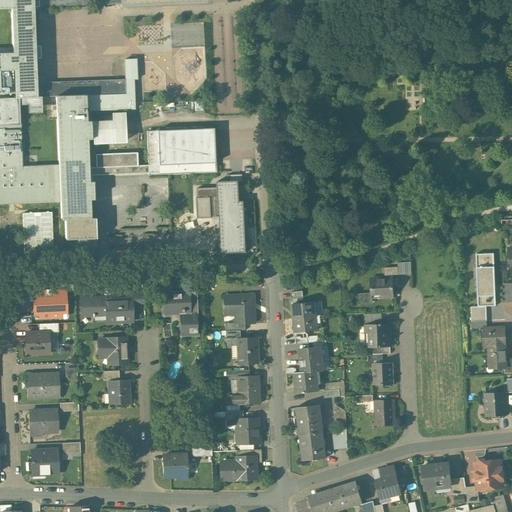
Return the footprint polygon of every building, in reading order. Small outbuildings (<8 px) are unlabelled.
[(0,0),(0,77),(36,76),(35,59),(41,58),(40,46),(34,46),(33,7),(39,7),(38,0),(0,0)] [(136,59),(124,60),(125,79),(133,79),(137,79),(136,59)] [(59,166),(21,167),(19,98),(36,97),(36,76),(0,77),(0,203),(61,202),(61,219),(65,219),(90,218),(89,199),(93,199),(93,182),(89,182),(87,139),(91,139),(90,122),(86,122),(86,111),(135,109),(133,79),(125,79),(126,94),(56,97),(59,166)] [(124,115),(103,116),(103,123),(93,124),(94,142),(125,141),(124,115)] [(215,129),(147,132),(149,175),(217,172),(215,129)] [(137,153),(95,155),(96,168),(138,166),(137,153)] [(242,174),(227,175),(227,182),(238,181),(238,183),(243,182),(242,174)] [(227,182),(217,182),(218,187),(196,188),(198,216),(218,215),(220,251),(245,250),(243,202),(239,202),(238,183),(238,181),(227,182)] [(53,249),(53,211),(23,211),(23,249),(53,249)] [(90,218),(65,219),(65,240),(96,239),(95,218),(90,218)] [(511,284),(503,284),(503,302),(511,301),(511,250),(508,251),(509,265),(511,264),(511,281),(511,282),(511,284)] [(493,253),(476,254),(478,307),(486,306),(496,306),(493,253)] [(385,279),(370,279),(371,297),(393,296),(393,275),(398,275),(398,267),(384,267),(385,279)] [(66,312),(65,291),(56,291),(53,291),(52,289),(45,289),(45,291),(32,292),(33,294),(28,294),(29,302),(33,302),(33,313),(39,313),(39,318),(61,317),(61,312),(66,312)] [(143,290),(125,291),(126,300),(132,300),(132,303),(144,303),(143,290)] [(180,335),(180,334),(197,333),(196,293),(161,295),(163,324),(174,323),(174,335),(180,335)] [(253,295),(223,297),(224,314),(236,313),(237,323),(237,324),(245,324),(254,323),(253,295)] [(126,300),(106,301),(106,297),(80,298),(81,316),(93,316),(93,317),(94,317),(94,315),(95,313),(105,312),(106,322),(133,321),(132,303),(132,300),(126,300)] [(314,302),(299,304),(299,301),(298,301),(297,298),(292,298),(292,304),(293,314),(293,313),(294,318),(315,316),(314,302)] [(478,307),(471,307),(471,321),(486,321),(486,306),(478,307)] [(383,323),(383,313),(365,313),(365,323),(383,323)] [(315,316),(294,318),(294,323),(295,332),(296,338),(307,337),(307,338),(308,338),(307,334),(304,332),(304,331),(317,330),(316,326),(320,326),(321,326),(322,326),(320,315),(315,316)] [(486,321),(471,321),(472,330),(483,329),(487,328),(486,321)] [(52,323),(38,324),(39,332),(49,332),(49,333),(53,333),(52,323)] [(174,323),(163,324),(163,335),(174,335),(174,323)] [(237,323),(224,323),(225,331),(241,330),(246,330),(245,324),(237,324),(237,323)] [(390,324),(365,325),(365,333),(369,333),(369,347),(372,347),(389,346),(390,346),(391,346),(390,324)] [(487,328),(483,329),(483,347),(490,346),(505,346),(505,328),(487,328)] [(241,330),(225,331),(226,346),(239,346),(238,338),(241,338),(241,330)] [(39,332),(26,333),(26,354),(49,353),(49,333),(49,332),(39,332)] [(92,333),(75,333),(76,341),(93,341),(92,333)] [(125,337),(107,338),(107,339),(98,340),(98,354),(108,353),(108,365),(127,364),(125,337)] [(241,338),(238,338),(239,346),(239,364),(258,363),(257,337),(241,338)] [(389,346),(372,347),(373,354),(382,354),(390,353),(390,346),(389,346)] [(505,346),(490,346),(491,366),(497,366),(499,368),(504,368),(506,368),(505,358),(505,346)] [(320,347),(299,350),(300,361),(321,359),(320,347)] [(321,359),(300,361),(301,372),(323,370),(321,359)] [(77,362),(65,363),(65,380),(77,380),(77,362)] [(391,363),(373,363),(374,385),(380,385),(392,385),(391,363)] [(119,370),(103,371),(103,377),(109,377),(109,381),(119,381),(119,370)] [(249,370),(229,371),(229,380),(239,380),(238,377),(249,376),(249,370)] [(323,370),(301,372),(296,372),(293,373),(294,373),(296,393),(318,391),(317,383),(320,383),(318,371),(323,370)] [(55,374),(27,375),(28,398),(56,397),(55,374)] [(249,376),(238,377),(239,380),(239,394),(233,395),(234,405),(259,404),(258,376),(249,376)] [(109,381),(110,404),(128,403),(127,380),(119,381),(109,381)] [(339,389),(323,391),(324,398),(340,396),(339,389)] [(504,393),(484,394),(485,417),(505,416),(504,393)] [(393,400),(375,401),(376,425),(393,425),(393,400)] [(78,402),(59,403),(60,412),(78,411),(78,402)] [(318,405),(295,407),(299,435),(321,432),(318,405)] [(345,411),(335,405),(332,410),(335,412),(346,419),(345,411)] [(57,410),(29,411),(29,432),(57,431),(57,410)] [(243,410),(225,411),(226,420),(238,420),(238,419),(244,419),(243,410)] [(346,419),(335,412),(332,417),(336,420),(346,426),(346,419)] [(244,419),(238,419),(238,420),(238,429),(236,429),(237,439),(239,439),(239,444),(261,443),(261,432),(260,432),(259,418),(244,419)] [(346,426),(336,420),(333,425),(341,430),(346,430),(346,426)] [(341,430),(332,431),(334,449),(347,448),(346,430),(341,430)] [(321,432),(299,435),(302,461),(325,458),(322,432),(321,432)] [(80,442),(62,443),(62,451),(71,450),(71,454),(80,453),(80,442)] [(211,448),(191,448),(192,457),(212,456),(211,448)] [(261,449),(237,450),(237,456),(237,464),(223,464),(224,480),(238,479),(238,480),(257,480),(256,463),(262,462),(261,449)] [(57,450),(30,451),(31,475),(32,475),(32,474),(44,473),(44,474),(58,474),(57,450)] [(186,455),(162,456),(163,467),(164,476),(163,476),(163,477),(175,476),(175,480),(187,480),(187,476),(186,455)] [(487,462),(484,460),(479,460),(477,463),(474,463),(475,476),(472,477),(473,482),(476,481),(476,486),(477,490),(481,490),(481,491),(491,490),(491,489),(500,488),(502,486),(501,482),(499,480),(498,472),(501,472),(500,461),(487,462)] [(448,463),(422,466),(424,489),(450,487),(450,486),(450,479),(448,463)] [(394,466),(380,470),(382,478),(396,475),(394,466)] [(382,478),(375,480),(379,498),(389,495),(389,496),(400,493),(396,475),(382,478)] [(464,478),(450,479),(450,486),(450,487),(451,495),(466,494),(465,487),(464,478)] [(355,483),(332,490),(338,509),(361,502),(355,483)] [(476,486),(465,487),(466,494),(468,503),(479,502),(477,490),(476,486)] [(332,490),(308,497),(312,511),(328,511),(334,510),(338,509),(332,490)] [(373,501),(361,505),(362,511),(374,511),(374,507),(373,501)]
